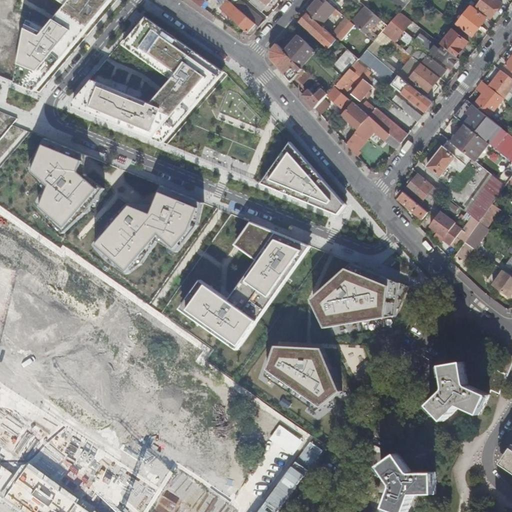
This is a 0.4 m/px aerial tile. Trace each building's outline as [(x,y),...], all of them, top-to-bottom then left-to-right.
[(40,93),(117,0),(59,0),(67,6),(46,30),(28,21),(16,84),(40,93)] [(240,11),(228,0),(221,9),(245,31),(248,33),(255,24),(240,11)] [(251,0),(250,2),(262,13),(272,0),(251,0)] [(324,0),(315,0),(306,12),(307,13),(319,24),(334,8),(324,0)] [(410,0),(392,0),(403,10),(410,0)] [(496,0),(483,0),(478,7),(492,18),(502,4),(496,0)] [(255,24),(259,27),(265,21),(245,4),(240,11),(255,24)] [(472,5),(457,25),(473,37),(488,18),(472,5)] [(355,26),(367,36),(382,20),(370,10),(355,26)] [(413,22),(400,12),(391,22),(404,32),(413,22)] [(319,24),(307,13),(300,22),(325,45),(333,36),(327,31),(325,29),(319,24)] [(75,108),(163,144),(185,118),(183,117),(199,97),(201,99),(225,72),(148,18),(124,46),(174,80),(152,104),(94,81),(75,104),(75,108)] [(355,26),(347,19),(333,34),(341,41),(355,26)] [(404,32),(391,22),(388,26),(383,32),(395,42),(404,32)] [(248,33),(245,31),(241,36),(253,34),(259,27),(255,24),(248,33)] [(453,30),(442,45),(444,47),(457,57),(469,42),(453,30)] [(407,46),(412,37),(404,32),(399,41),(407,46)] [(417,33),(413,39),(424,48),(428,51),(432,45),(417,33)] [(299,36),(285,52),(302,68),(316,52),(299,36)] [(424,48),(413,39),(409,42),(421,52),(424,48)] [(375,42),(367,50),(371,54),(372,54),(380,46),(375,42)] [(278,45),(277,45),(271,51),(271,59),(291,82),(296,77),(303,69),(302,68),(285,52),(278,45)] [(422,64),(440,78),(446,71),(423,53),(421,56),(407,45),(404,49),(422,64)] [(452,70),(460,59),(457,57),(444,47),(441,51),(435,46),(431,53),(452,70)] [(349,50),(333,67),(344,77),(351,69),(357,62),(359,60),(354,56),(349,50)] [(367,50),(359,60),(363,64),(371,54),(367,50)] [(328,94),(336,86),(344,77),(333,67),(316,52),(302,68),(303,69),(315,82),(322,89),(328,94)] [(357,62),(351,69),(361,77),(366,70),(357,62)] [(397,62),(391,69),(398,75),(399,76),(408,82),(409,81),(414,75),(397,62)] [(427,94),(440,78),(422,64),(414,75),(409,81),(427,94)] [(303,69),(296,77),(308,89),(315,82),(303,69)] [(336,86),(345,93),(355,81),(359,85),(364,79),(361,77),(351,69),(344,77),(336,86)] [(398,75),(391,69),(386,75),(393,81),(398,75)] [(490,86),(504,97),(505,98),(511,89),(511,79),(502,71),(490,86)] [(427,111),(433,103),(408,82),(399,76),(392,85),(413,101),(417,103),(427,111)] [(364,79),(359,85),(352,94),(360,101),(364,96),(367,98),(371,93),(369,92),(373,86),(364,79)] [(483,81),(477,88),(484,94),(476,104),(498,122),(505,113),(497,106),(504,97),(490,86),(483,81)] [(336,88),(329,96),(340,106),(339,108),(343,112),(352,101),(336,88)] [(303,96),(315,109),(316,108),(324,99),(328,94),(322,89),(316,95),(309,90),(303,96)] [(324,99),(316,108),(321,113),(329,104),(324,99)] [(476,133),(489,117),(467,100),(455,116),(466,125),(469,127),(476,133)] [(342,115),(359,129),(370,116),(369,115),(361,108),(354,101),(342,115)] [(404,111),(418,122),(423,116),(404,101),(399,107),(404,111)] [(369,115),(370,116),(377,122),(401,144),(408,135),(377,109),(376,110),(365,102),(361,108),(369,115)] [(386,113),(396,121),(404,111),(399,107),(394,103),(386,113)] [(327,123),(330,126),(341,114),(337,112),(327,123)] [(359,129),(346,144),(357,156),(361,152),(359,151),(373,134),(396,150),(401,144),(377,122),(370,116),(359,129)] [(489,117),(476,133),(486,141),(499,125),(489,117)] [(455,145),(469,127),(466,125),(452,142),(455,145)] [(486,141),(476,133),(469,127),(455,145),(472,158),(474,160),(488,142),(486,141)] [(88,156),(47,139),(28,170),(47,188),(37,202),(65,233),(90,209),(105,188),(87,176),(88,156)] [(344,199),(286,140),(260,180),(338,210),(344,199)] [(472,158),(455,145),(452,142),(449,140),(428,167),(440,177),(456,157),(466,165),(472,158)] [(476,162),(490,144),(488,142),(474,160),(476,162)] [(498,179),(500,181),(511,166),(510,164),(498,179)] [(506,186),(511,177),(511,165),(511,166),(500,181),(506,186)] [(157,172),(147,191),(125,189),(88,234),(102,255),(126,269),(142,263),(158,239),(177,247),(194,226),(198,189),(157,172)] [(18,188),(22,183),(9,174),(0,187),(0,196),(23,212),(33,198),(18,188)] [(418,174),(406,190),(422,203),(434,187),(418,174)] [(472,216),(480,222),(493,205),(506,186),(500,181),(498,179),(495,177),(468,212),(472,216)] [(403,193),(399,199),(423,220),(428,214),(403,193)] [(450,203),(445,209),(452,214),(457,207),(450,203)] [(487,228),(500,210),(493,205),(480,222),(479,223),(484,226),(487,228)] [(135,300),(0,212),(0,243),(121,322),(135,300)] [(437,218),(451,231),(456,224),(440,213),(437,218)] [(465,233),(470,236),(479,223),(480,222),(472,216),(465,225),(469,228),(465,233)] [(437,218),(430,228),(445,239),(451,231),(437,218)] [(252,223),(237,245),(257,260),(229,300),(202,282),(182,310),(238,350),(311,247),(252,223)] [(474,241),(481,230),(484,226),(479,223),(470,236),(466,242),(465,243),(473,249),(475,251),(479,244),(474,241)] [(490,237),(493,233),(487,228),(484,226),(481,230),(490,237)] [(465,242),(466,242),(470,236),(465,233),(462,230),(458,236),(465,242)] [(465,243),(465,242),(458,236),(457,238),(464,244),(465,243)] [(464,261),(473,249),(465,243),(464,244),(456,256),(464,261)] [(353,264),(313,299),(330,337),(393,326),(408,287),(353,264)] [(511,294),(511,277),(503,271),(492,285),(510,298),(511,294)] [(174,363),(180,354),(186,359),(194,347),(163,328),(150,348),(174,363)] [(324,349),(277,346),(268,376),(318,412),(342,392),(324,349)] [(466,361),(445,364),(447,386),(431,405),(445,420),(460,404),(483,414),(492,395),(491,394),(493,391),(501,394),(506,376),(509,377),(511,363),(511,355),(505,354),(496,369),(486,392),(469,383),(466,361)] [(428,376),(426,377),(424,378),(423,381),(422,383),(423,386),(425,388),(427,389),(430,389),(432,389),(434,387),(436,384),(436,382),(435,379),(433,377),(431,376),(428,376)] [(167,384),(146,415),(198,451),(219,422),(197,407),(203,398),(189,388),(184,396),(167,384)] [(245,412),(275,433),(286,419),(255,397),(245,412)] [(284,415),(289,417),(304,428),(307,424),(288,410),(284,415)] [(139,500),(174,447),(133,420),(77,504),(89,511),(115,511),(116,511),(110,507),(115,499),(120,503),(127,493),(139,500)] [(382,465),(395,483),(395,485),(388,506),(403,511),(408,511),(416,494),(439,493),(437,472),(417,472),(413,470),(400,452),(382,465)] [(142,511),(196,511),(213,488),(175,463),(142,511)] [(378,481),(375,482),(373,484),(372,486),(372,489),(373,491),(374,493),(377,494),(379,495),(382,494),(384,492),(385,490),(385,487),(385,485),(383,483),(381,482),(378,481)]
